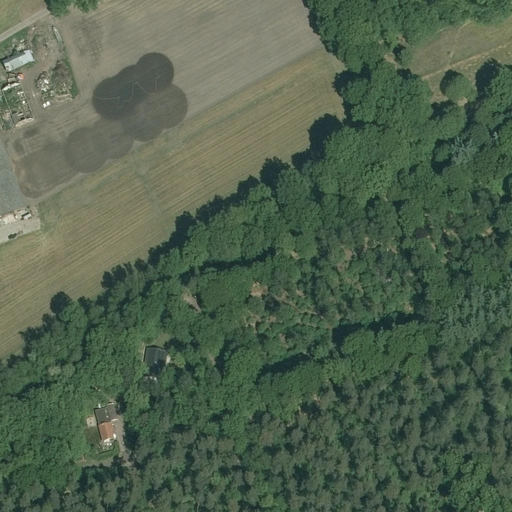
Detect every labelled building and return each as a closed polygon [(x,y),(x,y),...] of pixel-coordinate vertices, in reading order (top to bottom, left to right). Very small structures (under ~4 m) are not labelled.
[(29,64),(23,54),(2,64),(8,74),(29,64)] [(22,77),(27,89),(35,85),(30,74),(22,77)] [(11,87),(0,91),(15,126),(26,121),(11,87)] [(1,142),(0,142),(0,219),(27,209),(1,142)] [(186,346),(173,344),(172,351),(185,353),(186,346)] [(147,352),(144,373),(161,376),(162,368),(165,369),(167,354),(147,352)] [(117,420),(113,406),(106,408),(107,409),(96,413),(104,443),(115,440),(113,434),(115,433),(112,422),(117,420)] [(17,427),(12,434),(17,437),(22,431),(17,427)] [(102,455),(113,452),(111,445),(100,449),(102,455)]
